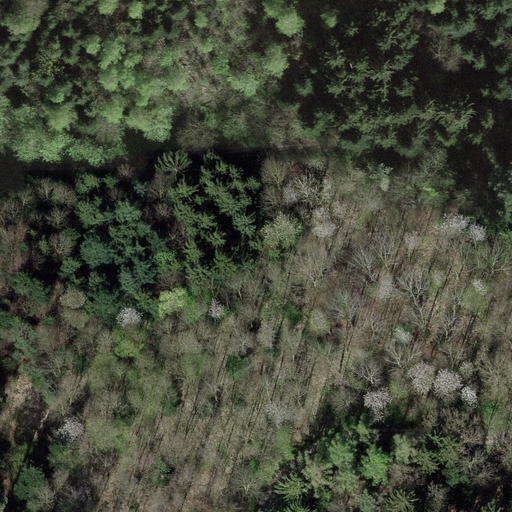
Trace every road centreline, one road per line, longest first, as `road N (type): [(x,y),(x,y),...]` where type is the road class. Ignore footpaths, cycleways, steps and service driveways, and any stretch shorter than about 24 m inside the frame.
road 1 (track): [(0,168),(511,133)]
road 2 (track): [(511,436),(387,428),(323,437),(295,452),(256,511)]
